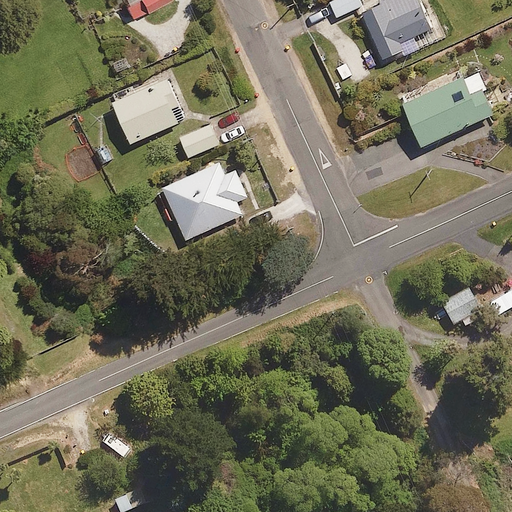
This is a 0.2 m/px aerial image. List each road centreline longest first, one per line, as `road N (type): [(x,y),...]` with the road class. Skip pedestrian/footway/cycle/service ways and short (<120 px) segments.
road 1 (residential): [(0,425),(362,261)]
road 2 (residential): [(240,0),(362,261)]
road 3 (residential): [(477,511),(362,261)]
road 4 (residential): [(362,261),(511,190)]
